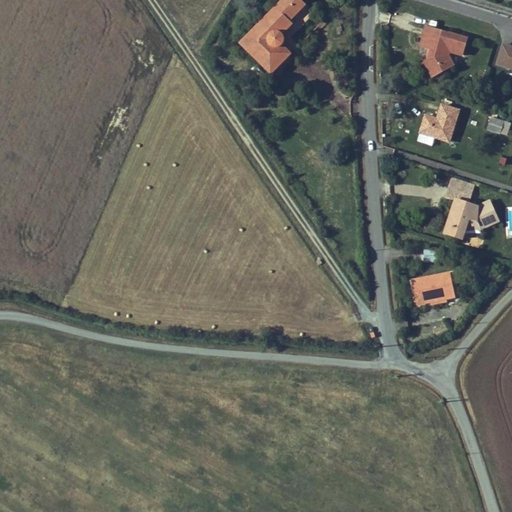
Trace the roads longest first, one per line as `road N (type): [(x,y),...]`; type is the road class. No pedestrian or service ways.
road 1 (track): [(385,320),(365,313),(150,0)]
road 2 (unclassified): [(0,316),(156,355),(393,362)]
road 3 (unclassified): [(363,0),(357,64),(367,212),(393,362)]
road 4 (unknown): [(363,148),(511,191)]
road 5 (unclassified): [(484,511),(440,376)]
